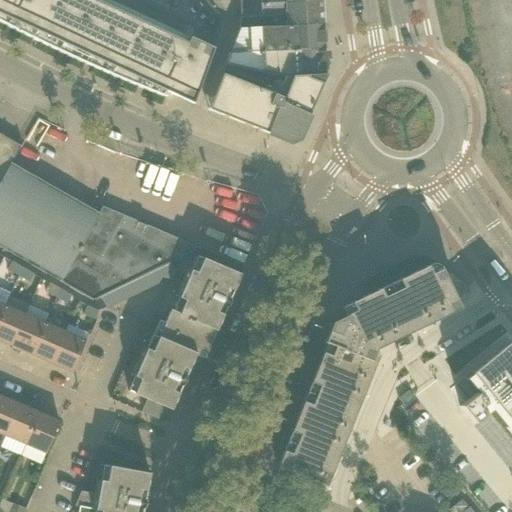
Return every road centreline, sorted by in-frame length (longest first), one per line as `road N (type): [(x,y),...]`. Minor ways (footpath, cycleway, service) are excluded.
road 1 (residential): [(310,196),(56,92),(0,61)]
road 2 (residential): [(337,511),(396,355),(511,289)]
road 3 (tertiary): [(310,196),(274,267),(207,470)]
road 4 (tertiary): [(236,481),(323,256),(349,217)]
road 5 (residential): [(207,470),(88,409)]
road 6 (unclassified): [(511,274),(434,165)]
road 7 (tertiary): [(434,165),(452,142),(452,107),(433,81),(407,72)]
